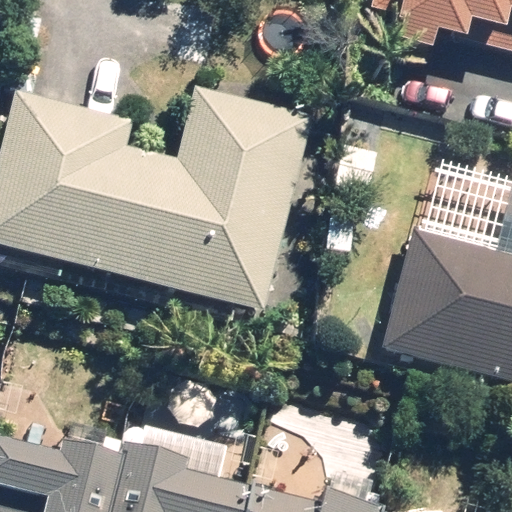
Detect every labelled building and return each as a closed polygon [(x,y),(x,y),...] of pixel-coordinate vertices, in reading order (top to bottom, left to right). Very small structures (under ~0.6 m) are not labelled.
[(511,0),(404,0),(390,48),(436,61),(441,45),(466,52),(472,33),(507,43),(511,26),(511,0)] [(131,129),(16,99),(0,160),(0,251),(264,320),(315,125),(194,94),(175,167),(125,154),(131,129)] [(511,193),(430,172),(383,352),(511,386),(511,193)] [(60,462),(0,446),(0,511),(110,511),(121,471),(122,465),(63,449),(60,462)] [(110,511),(244,511),(248,498),(122,465),(121,471),(110,511)] [(363,511),(325,502),(322,511),(299,511),(248,498),(244,511),(363,511)]
